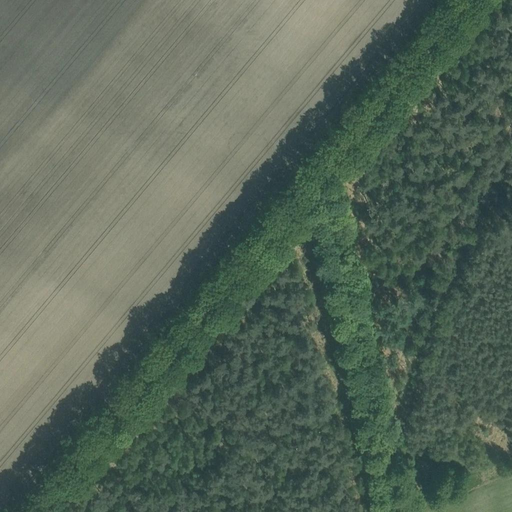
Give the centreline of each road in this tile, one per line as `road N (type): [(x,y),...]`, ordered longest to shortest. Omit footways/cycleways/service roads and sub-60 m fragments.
road 1 (track): [(32,511),(465,0)]
road 2 (track): [(396,511),(326,162)]
